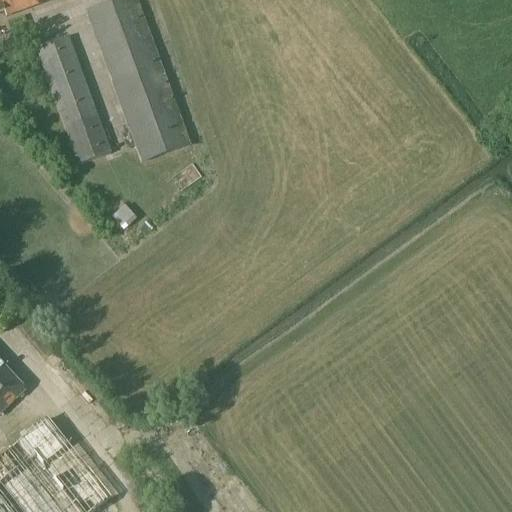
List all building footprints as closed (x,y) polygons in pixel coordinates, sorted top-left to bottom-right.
[(0,0),(0,16),(6,15),(7,17),(56,0),(0,0)] [(138,0),(121,0),(85,13),(141,166),(192,148),(138,0)] [(78,167),(112,155),(70,38),(36,50),(78,167)] [(0,416),(27,392),(0,361),(0,416)] [(0,511),(96,511),(113,499),(51,417),(0,458),(0,511)]
